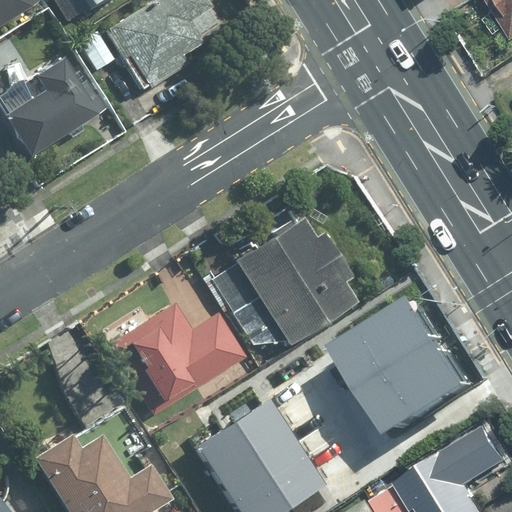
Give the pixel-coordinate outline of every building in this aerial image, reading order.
[(46,0),(0,0),(0,29),(46,0)] [(203,0),(143,0),(103,28),(146,90),(227,34),(203,0)] [(511,0),(483,0),(511,45),(511,0)] [(97,29),(75,42),(92,69),(114,55),(97,29)] [(71,52),(0,92),(0,94),(37,160),(109,119),(71,52)] [(316,207),(212,267),(257,344),(295,341),(369,298),(316,207)] [(480,377),(424,292),(343,344),(398,429),(480,377)] [(173,297),(107,334),(154,418),(258,359),(228,306),(190,327),(173,297)] [(303,376),(284,389),(301,414),(320,401),(303,376)] [(265,511),(316,480),(260,393),(189,438),(236,511),(265,511)] [(343,396),(323,409),(351,451),(371,437),(343,396)] [(101,411),(43,443),(82,511),(146,511),(176,495),(155,458),(135,470),(101,411)] [(466,442),(375,500),(382,511),(424,511),(427,511),(489,511),(492,511),(466,469),(478,461),(466,442)] [(382,511),(375,500),(354,511),(382,511)]
